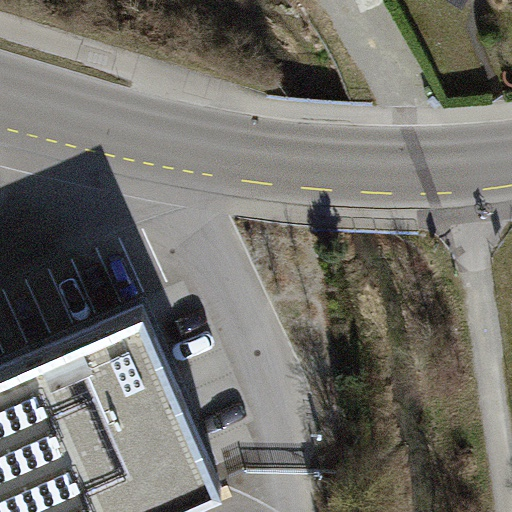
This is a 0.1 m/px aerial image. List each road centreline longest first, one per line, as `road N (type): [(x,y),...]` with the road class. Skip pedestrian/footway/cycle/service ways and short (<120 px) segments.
road 1 (tertiary): [(107,119),(284,152),(396,159),(511,150)]
road 2 (track): [(508,511),(476,258),(438,157)]
road 3 (track): [(343,0),(438,157)]
road 4 (residential): [(0,249),(47,228),(87,182),(107,119)]
